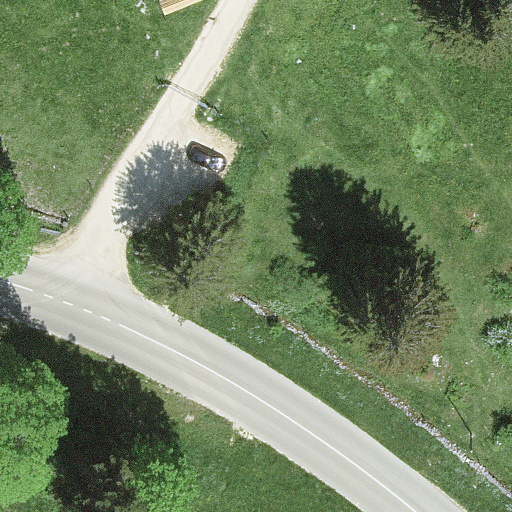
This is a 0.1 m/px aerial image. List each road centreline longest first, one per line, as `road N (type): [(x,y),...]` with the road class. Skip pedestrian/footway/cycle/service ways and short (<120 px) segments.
road 1 (tertiary): [(0,281),(198,363),(418,511)]
road 2 (track): [(67,303),(237,0)]
